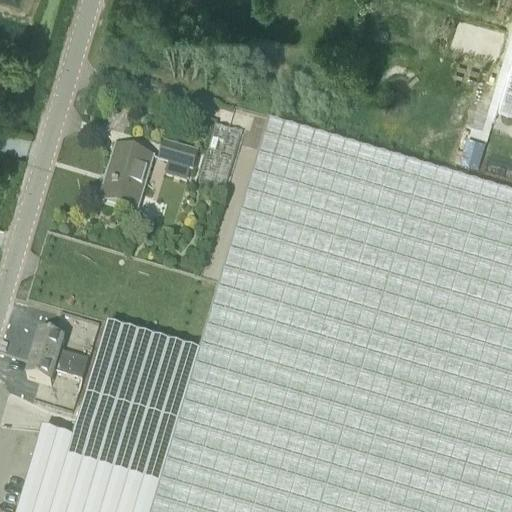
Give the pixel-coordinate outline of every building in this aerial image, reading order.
[(511,59),(500,101),(511,104),(511,59)] [(511,511),(511,199),(267,127),(199,356),(153,511),(511,511)] [(222,195),(240,136),(216,128),(197,187),(222,195)] [(192,175),(197,157),(163,147),(157,166),(192,175)] [(136,215),(152,162),(115,151),(99,204),(136,215)] [(42,434),(18,511),(153,511),(199,356),(108,328),(73,443),(42,434)] [(39,336),(33,358),(85,373),(88,363),(60,355),(63,343),(39,336)] [(81,383),(85,373),(33,358),(26,381),(50,388),(54,375),(81,383)]
